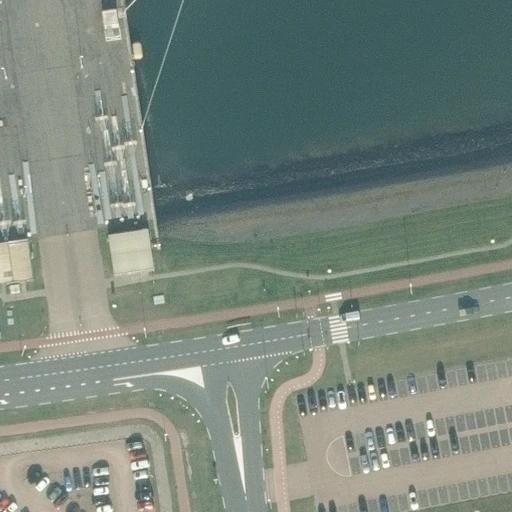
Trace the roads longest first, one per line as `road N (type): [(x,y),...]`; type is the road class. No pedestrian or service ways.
road 1 (unclassified): [(224,350),(511,297)]
road 2 (unclassified): [(246,497),(255,480),(248,382),(224,350)]
road 3 (unclassified): [(88,378),(120,364),(224,350)]
road 4 (unclassified): [(88,378),(183,388),(216,413)]
